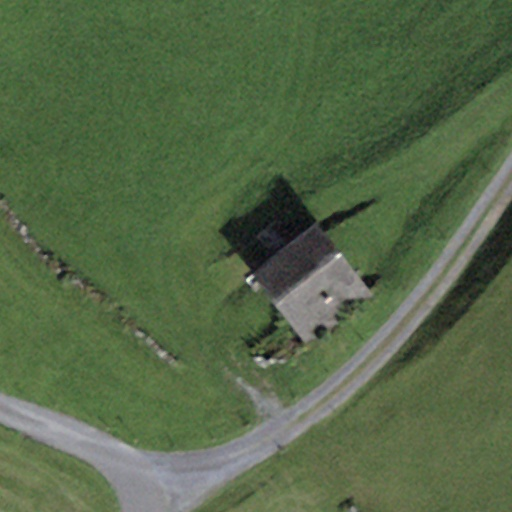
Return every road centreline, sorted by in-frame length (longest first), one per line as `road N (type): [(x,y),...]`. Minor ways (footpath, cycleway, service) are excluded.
road 1 (track): [(139,493),(231,466),(299,427),(420,305),(511,179)]
road 2 (track): [(363,196),(511,92)]
